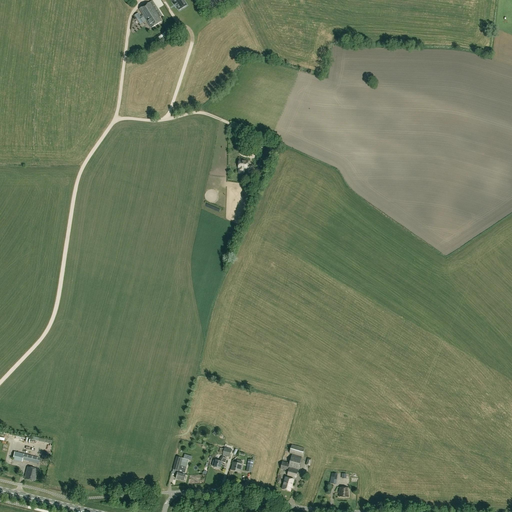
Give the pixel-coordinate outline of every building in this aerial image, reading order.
[(162,0),(152,0),(139,9),(151,28),(162,21),(159,17),(170,11),(162,0)] [(175,6),(178,10),(186,5),(182,0),(170,0),(173,4),(175,7),(175,6)] [(143,21),(138,13),(134,15),(139,23),(143,21)] [(276,147),(268,144),(268,143),(262,157),(270,162),(277,147),(276,147)] [(248,161),(239,160),(238,168),(239,168),(239,173),(243,173),(244,169),(248,169),(247,172),(251,172),(252,166),(247,165),(248,161)] [(304,448),(292,445),(289,453),(302,457),(304,448)] [(224,448),(222,455),(230,457),(232,449),(224,448)] [(22,460),(38,464),(40,458),(24,454),(22,460)] [(188,460),(177,457),(173,469),(178,471),(176,479),(184,481),(186,474),(184,474),(188,460)] [(220,469),(222,462),(225,463),(226,459),(224,458),(222,457),(219,461),(221,462),(216,460),(215,461),(213,461),(212,466),(214,467),(220,469)] [(301,459),(291,457),(290,463),(282,461),(280,469),(287,471),(288,468),(289,468),(287,475),(296,477),(301,459)] [(233,462),(231,470),(240,472),(242,464),(233,462)] [(27,467),(25,479),(34,481),(37,470),(27,467)] [(285,477),(282,489),(290,491),(294,480),(285,477)] [(339,487),(339,497),(348,497),(349,488),(339,487)]
